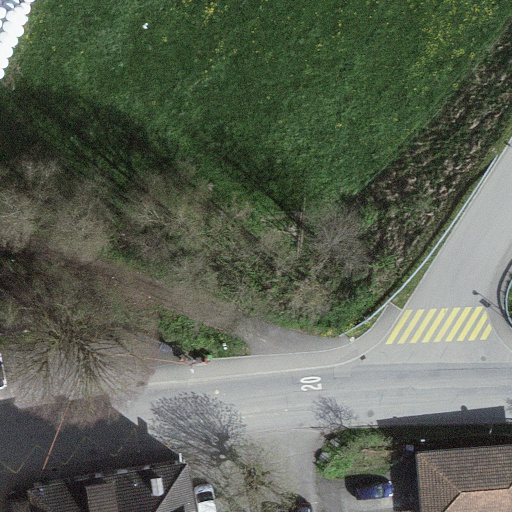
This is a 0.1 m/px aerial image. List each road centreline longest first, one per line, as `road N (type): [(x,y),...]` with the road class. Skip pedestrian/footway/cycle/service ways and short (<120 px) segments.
road 1 (residential): [(408,375),(0,453)]
road 2 (residential): [(408,375),(511,247)]
